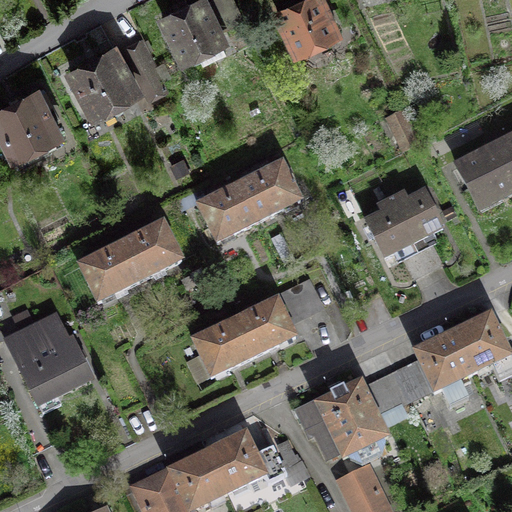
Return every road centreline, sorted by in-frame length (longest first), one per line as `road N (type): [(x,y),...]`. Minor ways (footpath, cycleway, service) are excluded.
road 1 (residential): [(511,272),(25,511)]
road 2 (residential): [(0,68),(127,0)]
road 3 (track): [(340,511),(268,392)]
